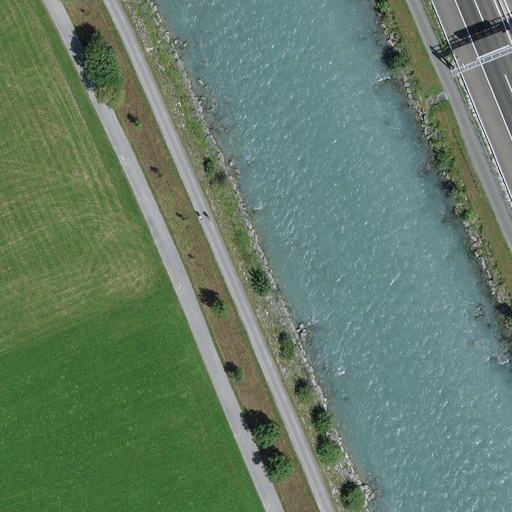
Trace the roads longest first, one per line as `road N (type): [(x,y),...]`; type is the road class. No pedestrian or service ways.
road 1 (track): [(273,511),(138,182),(51,0)]
road 2 (track): [(326,511),(110,0)]
road 3 (track): [(511,231),(413,0)]
